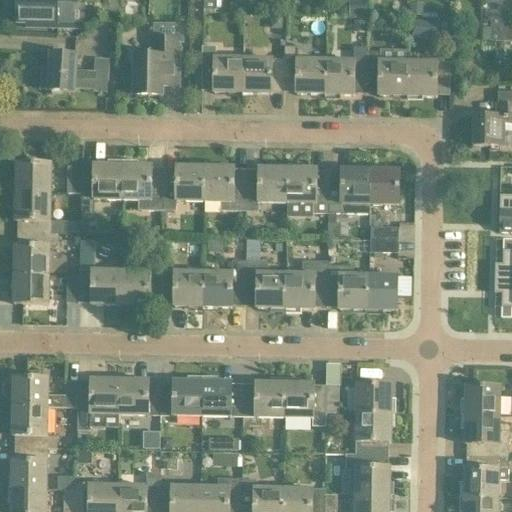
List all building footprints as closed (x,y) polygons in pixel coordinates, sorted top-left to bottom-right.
[(17,0),(17,25),(57,25),(57,5),(75,5),(75,0),(17,0)] [(437,0),(438,8),(434,8),(433,19),(450,20),(450,0),(437,0)] [(487,0),(487,5),(496,5),(496,7),(497,7),(497,12),(485,12),(485,21),(491,21),(506,21),(506,0),(487,0)] [(417,20),(417,39),(438,40),(439,20),(417,20)] [(511,43),(511,39),(511,21),(506,21),(491,21),(490,42),(511,43)] [(151,50),(137,57),(135,58),(134,97),(162,98),(162,73),(178,73),(179,41),(151,40),(151,50)] [(243,60),(216,60),(216,49),(202,48),(201,93),(214,94),(214,95),(242,96),(243,60)] [(325,62),(310,61),(310,57),(297,51),(297,49),(284,49),(284,61),(283,94),(295,95),(295,97),(325,97),(325,62)] [(366,96),(367,54),(367,50),(354,50),(354,62),(325,62),(325,97),(354,98),(354,96),(366,96)] [(407,99),(408,63),(408,52),(379,51),(379,54),(367,54),(366,96),(378,96),(378,98),(407,99)] [(73,94),(73,91),(107,94),(109,62),(94,61),(93,74),(75,73),(76,56),(51,55),(48,92),(73,94)] [(271,94),(283,94),(284,61),(243,60),(242,96),(271,96),(271,94)] [(449,64),(408,63),(407,99),(436,99),(436,97),(449,98),(449,64)] [(473,148),(504,149),(509,149),(511,146),(511,136),(509,133),(504,133),(504,127),(511,127),(511,106),(495,106),(495,118),(474,117),(473,148)] [(16,165),(15,193),(51,195),(51,166),(16,165)] [(80,201),(122,202),(122,167),(93,167),(93,169),(81,169),(81,196),(80,201)] [(122,202),(138,203),(138,213),(163,214),(163,212),(164,170),(152,170),(152,168),(122,167),(122,202)] [(176,170),(164,170),(163,212),(176,212),(176,203),(204,204),(205,169),(176,168),(176,170)] [(68,196),(81,196),(81,169),(68,169),(68,196)] [(204,204),(220,204),(220,213),(245,214),(246,172),(234,171),(234,169),(205,169),(204,204)] [(258,205),(287,205),(288,170),(259,169),(259,172),(246,172),(245,214),(258,214),(258,205)] [(317,171),(288,170),(287,205),(287,220),(313,220),(313,216),(328,216),(329,173),(317,173),(317,171)] [(341,173),(329,173),(328,216),(370,217),(370,207),(370,171),(341,171),(341,173)] [(399,172),(370,171),(370,207),(398,207),(399,172)] [(50,236),(50,223),(51,195),(15,193),(15,223),(17,223),(17,236),(50,236)] [(511,194),(501,195),(500,231),(511,231),(511,194)] [(370,230),(370,242),(399,243),(399,230),(370,230)] [(17,236),(17,248),(15,248),(14,277),(49,278),(49,248),(58,249),(58,236),(50,236),(17,236)] [(398,256),(399,243),(370,242),(370,255),(398,256)] [(511,242),(503,242),(503,252),(511,252),(511,242)] [(495,266),(494,281),(511,281),(511,252),(503,252),(502,266),(495,266)] [(231,308),(244,308),(244,264),(232,263),(232,275),(203,274),(202,309),(231,310),(231,308)] [(313,309),(327,310),(327,305),(328,268),(328,264),(302,263),(302,276),(286,276),(285,311),(313,311),(313,309)] [(286,276),(268,275),(268,264),(244,264),(244,308),(255,309),(255,310),(285,311),(286,276)] [(161,307),(162,274),(162,265),(149,265),(149,273),(120,273),(119,308),(148,308),(148,307),(161,307)] [(327,305),(338,305),(338,312),(367,312),(368,277),(352,277),(352,269),(328,268),(327,305)] [(79,278),(78,305),(91,305),(91,307),(119,308),(120,273),(79,272),(79,278)] [(161,307),(173,307),(173,309),(202,309),(203,274),(162,274),(161,307)] [(48,307),(49,278),(14,277),(14,306),(48,307)] [(397,277),(368,277),(367,312),(397,313),(397,277)] [(66,305),(78,305),(79,278),(67,278),(66,305)] [(511,281),(494,281),(494,295),(502,296),(502,309),(511,310),(511,309),(511,281)] [(501,309),(501,320),(511,320),(511,310),(501,309)] [(65,398),(48,397),(48,381),(13,380),(13,409),(48,410),(77,411),(78,388),(78,383),(65,383),(65,398)] [(119,417),(119,382),(90,381),(90,388),(78,388),(77,411),(77,433),(78,433),(78,437),(89,437),(89,430),(118,430),(119,417)] [(119,417),(148,418),(160,418),(161,385),(149,384),(149,382),(119,382),(119,417)] [(172,385),(161,385),(160,418),(201,418),(202,383),(172,383),(172,385)] [(243,386),(231,386),(231,384),(202,383),(201,418),(243,419),(243,386)] [(255,386),(243,386),(243,419),(284,420),(285,385),(256,384),(255,386)] [(313,385),(285,385),(284,420),(326,421),(326,415),(326,388),(313,388),(313,385)] [(356,386),(356,415),(391,416),(391,387),(356,386)] [(465,387),(465,417),(500,417),(500,388),(465,387)] [(339,388),(326,388),(326,415),(338,415),(339,388)] [(14,450),(47,451),(57,451),(57,439),(47,439),(48,410),(13,409),(12,438),(14,438),(14,450)] [(388,457),(389,445),(390,445),(391,416),(356,415),(355,456),(388,457)] [(467,446),(466,458),(508,459),(509,432),(499,432),(500,417),(465,417),(464,446),(467,446)] [(240,451),(240,438),(210,439),(211,452),(240,451)] [(14,450),(14,462),(12,462),(11,491),(46,492),(47,451),(14,450)] [(215,467),(238,467),(238,453),(214,453),(215,467)] [(390,469),(388,469),(388,457),(355,456),(345,456),(345,473),(354,473),(354,498),(389,498),(390,469)] [(497,500),(498,483),(508,483),(508,459),(466,458),(466,470),(463,470),(462,499),(497,500)] [(241,511),(242,481),(218,480),(218,490),(200,489),(199,511),(241,511)] [(282,511),(283,491),(255,490),(255,482),(242,482),(242,481),(241,511),(282,511)] [(117,511),(118,488),(88,487),(77,487),(76,493),(76,511),(117,511)] [(158,511),(159,488),(118,488),(117,511),(158,511)] [(199,511),(200,489),(170,489),(159,488),(158,511),(199,511)] [(45,511),(46,492),(11,491),(10,511),(45,511)] [(325,492),(283,491),(282,511),(324,511),(325,497),(325,492)] [(63,511),(76,511),(76,493),(64,493),(63,511)] [(336,511),(337,497),(325,497),(324,511),(336,511)] [(389,511),(389,498),(354,498),(353,511),(389,511)] [(496,511),(497,500),(462,499),(461,511),(496,511)]
